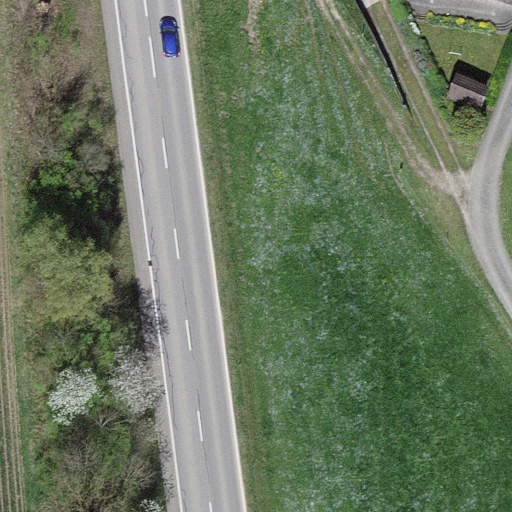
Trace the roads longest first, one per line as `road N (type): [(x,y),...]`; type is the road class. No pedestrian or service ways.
road 1 (tertiary): [(145,0),(213,511)]
road 2 (track): [(511,104),(482,206),(511,291)]
